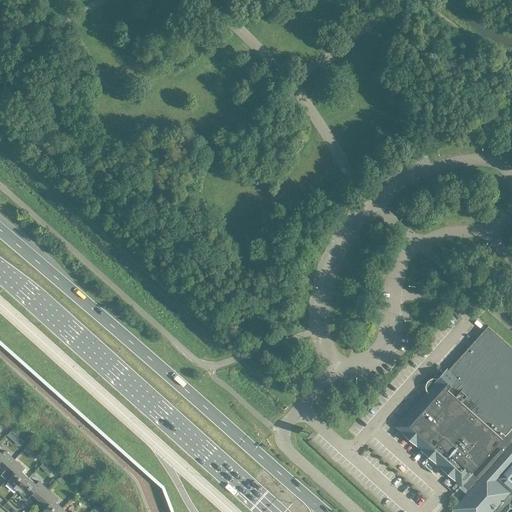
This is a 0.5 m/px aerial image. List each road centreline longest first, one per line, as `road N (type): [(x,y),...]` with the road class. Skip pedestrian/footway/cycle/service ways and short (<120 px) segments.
road 1 (trunk): [(323,511),(0,229)]
road 2 (trunk): [(0,268),(276,511)]
road 3 (unclassified): [(356,511),(280,435),(340,360)]
